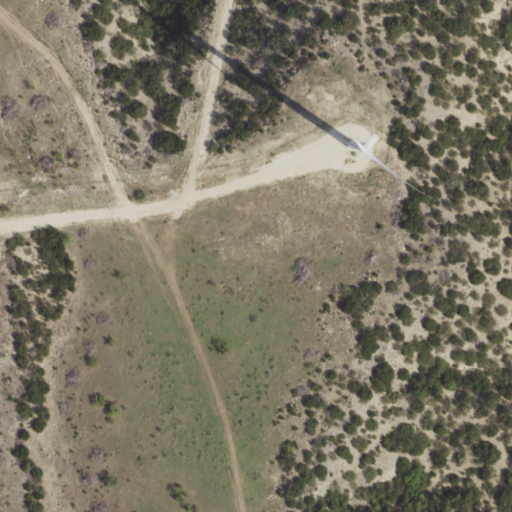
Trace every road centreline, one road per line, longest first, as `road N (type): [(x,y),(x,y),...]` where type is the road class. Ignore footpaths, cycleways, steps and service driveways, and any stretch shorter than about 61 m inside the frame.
road 1 (residential): [(213,0),(183,178),(118,289),(0,326)]
road 2 (residential): [(58,304),(22,137),(0,78)]
